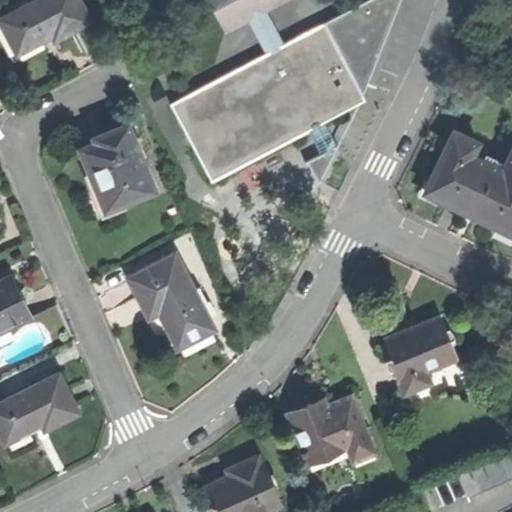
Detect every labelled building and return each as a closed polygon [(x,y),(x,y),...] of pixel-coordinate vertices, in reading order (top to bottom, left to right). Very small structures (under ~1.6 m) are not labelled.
[(31,0),(0,16),(0,17),(17,49),(40,37),(52,31),(55,36),(90,18),(80,0),(31,0)] [(253,15),(271,48),(284,42),(266,8),(281,0),(214,0),(211,9),(245,19),(253,15)] [(363,0),(323,21),(355,81),(364,77),(368,86),(400,0),(363,0)] [(168,103),(209,180),(364,98),(355,81),(323,21),(284,42),(271,48),(168,103)] [(104,210),(153,190),(126,124),(93,138),(95,142),(79,149),(90,174),(97,191),(99,190),(106,207),(103,208),(104,210)] [(475,215),(511,232),(511,148),(503,169),(470,155),(476,141),(452,130),(423,192),(475,215)] [(309,159),(320,182),(331,162),(325,150),(309,159)] [(159,311),(178,346),(214,327),(174,252),(128,277),(141,301),(149,316),(159,311)] [(10,274),(0,279),(0,329),(4,328),(30,315),(20,296),(10,274)] [(413,329),(382,341),(403,393),(431,382),(426,370),(455,358),(438,316),(422,322),(412,326),(413,329)] [(0,346),(11,341),(4,328),(0,329),(0,346)] [(0,402),(0,432),(5,442),(41,423),(44,428),(56,422),(77,411),(57,372),(0,402)] [(303,453),(307,463),(347,447),(353,460),(374,452),(351,394),(326,404),(323,398),(307,404),(286,412),(301,450),(296,452),(298,455),(303,453)] [(511,447),(461,471),(472,494),(511,475),(511,447)] [(217,511),(263,511),(283,503),(262,459),(261,459),(258,453),(237,462),(240,469),(227,475),(204,485),(214,508),(215,507),(217,511)]
